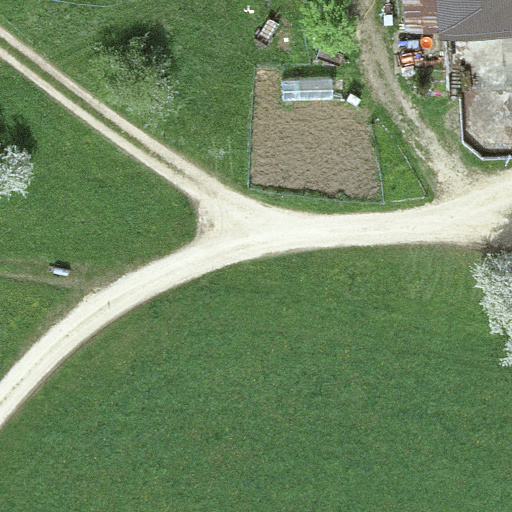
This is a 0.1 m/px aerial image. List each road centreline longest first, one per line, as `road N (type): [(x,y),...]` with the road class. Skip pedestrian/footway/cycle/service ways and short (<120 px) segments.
road 1 (track): [(126,280),(263,223),(436,224),(511,202)]
road 2 (track): [(263,223),(240,219),(0,45)]
road 3 (track): [(0,413),(126,280)]
road 4 (track): [(126,280),(0,274)]
